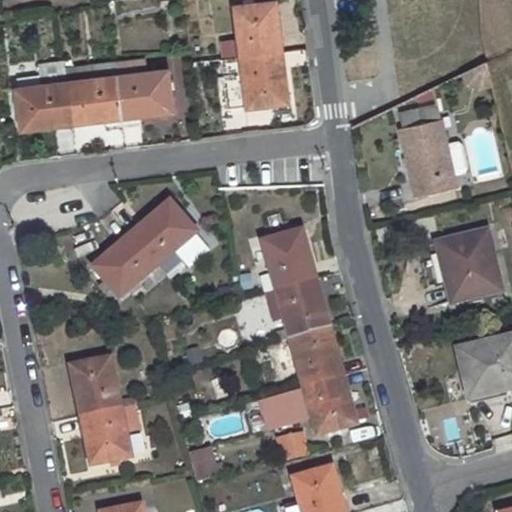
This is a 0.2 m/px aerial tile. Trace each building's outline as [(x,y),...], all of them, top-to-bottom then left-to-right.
[(278,53),(276,34),(279,34),(276,3),(235,7),(239,37),(222,39),(224,60),(278,53)] [(278,53),(224,60),(221,60),(227,111),(288,103),(284,72),(281,73),(278,53)] [(103,120),(102,116),(121,115),(116,76),(114,62),(91,65),(93,80),(66,83),(70,116),(80,115),(81,122),(103,120)] [(483,62),(460,72),(469,92),(492,82),(483,62)] [(165,71),(116,76),(121,115),(140,112),(140,115),(170,112),(165,71)] [(53,125),(53,122),(71,120),(70,116),(66,83),(17,88),(22,129),(53,125)] [(438,105),(407,111),(410,127),(441,119),(438,105)] [(80,115),(70,116),(71,120),(71,123),(81,122),(80,115)] [(410,127),(402,128),(418,196),(457,188),(441,119),(410,127)] [(170,202),(147,223),(148,225),(134,237),(166,274),(180,261),(174,254),(197,233),(170,202)] [(145,222),(131,234),(134,237),(148,225),(147,223),(145,222)] [(504,228),(497,229),(501,247),(509,246),(504,228)] [(487,231),(439,243),(453,301),(502,290),(487,231)] [(304,232),(297,233),(300,242),(306,240),(304,232)] [(314,280),(309,262),(311,261),(306,240),(300,242),(297,233),(264,243),(274,277),(264,280),(268,294),(277,291),(314,280)] [(131,234),(117,246),(119,247),(120,249),(134,237),(131,234)] [(119,247),(94,268),(121,299),(143,281),(149,288),(166,274),(134,237),(120,249),(119,247)] [(311,261),(309,262),(314,280),(319,279),(313,261),(311,261)] [(319,279),(314,280),(320,301),(323,300),(325,300),(319,279)] [(314,280),(277,291),(289,331),(279,334),(281,342),(291,339),(324,329),(322,320),(328,319),(323,300),(320,301),(314,280)] [(330,328),(324,329),(327,339),(333,338),(330,328)] [(324,329),(291,339),(304,387),(341,377),(336,360),(339,359),(333,338),(327,339),(324,329)] [(511,336),(458,350),(469,395),(506,386),(506,390),(511,388),(511,336)] [(339,359),(336,360),(341,377),(346,375),(341,359),(339,359)] [(112,360),(72,367),(79,398),(80,398),(84,416),(135,406),(138,405),(136,396),(119,399),(112,360)] [(346,375),(341,377),(346,395),(349,394),(351,393),(346,375)] [(304,387),(290,391),(295,409),(310,405),(318,436),(358,423),(349,394),(346,395),(341,377),(304,387)] [(506,386),(469,395),(470,401),(507,393),(506,390),(506,386)] [(79,398),(76,399),(80,418),(84,416),(80,398),(79,398)] [(88,435),(86,436),(92,467),(131,459),(126,433),(141,429),(135,406),(84,416),(88,435)] [(84,416),(80,418),(83,436),(86,436),(88,435),(84,416)] [(285,454),(310,447),(305,427),(280,433),(285,454)] [(213,446),(188,453),(195,479),(220,473),(213,446)] [(342,499),(334,468),(295,479),(301,503),(289,506),(290,511),(343,511),(340,499),(342,499)]
